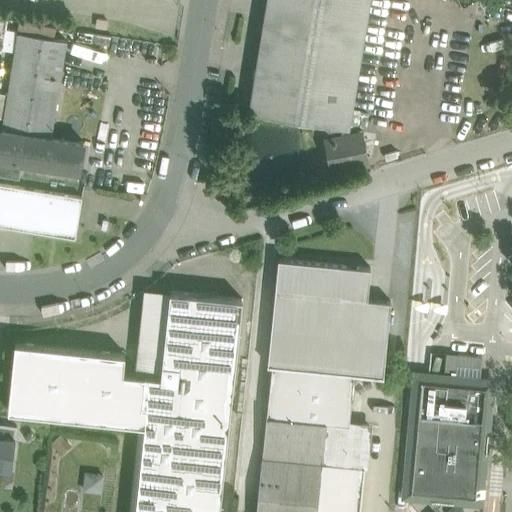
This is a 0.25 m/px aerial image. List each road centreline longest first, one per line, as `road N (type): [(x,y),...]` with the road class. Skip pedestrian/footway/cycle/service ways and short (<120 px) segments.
road 1 (unclassified): [(159,210),(208,226),(254,224),(511,145)]
road 2 (unknown): [(263,221),(232,511)]
road 3 (unclassified): [(201,0),(159,210)]
road 4 (unclassified): [(159,210),(109,267),(61,285),(0,290)]
